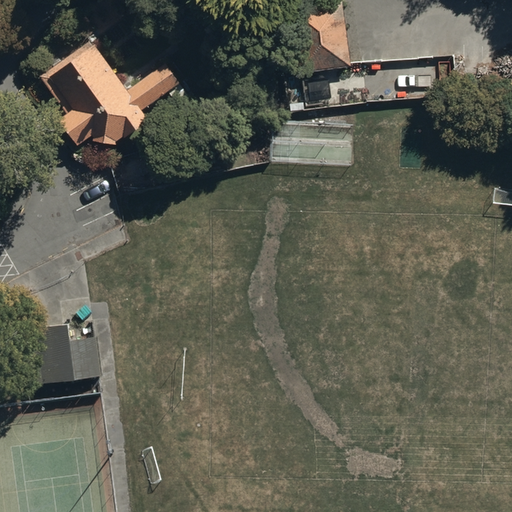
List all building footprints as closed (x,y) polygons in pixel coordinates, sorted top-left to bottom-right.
[(296,9),(304,73),(353,67),(345,3),(296,9)] [(55,45),(11,81),(55,144),(81,148),(116,125),(108,115),(144,86),(129,67),(95,95),(55,45)] [(422,78),(423,95),(450,93),(450,77),(422,78)] [(352,168),(352,123),(293,122),(293,116),(271,116),(270,166),(352,168)] [(118,223),(109,206),(70,225),(79,242),(118,223)] [(5,332),(11,387),(101,378),(102,378),(98,339),(70,342),(68,326),(5,332)]
